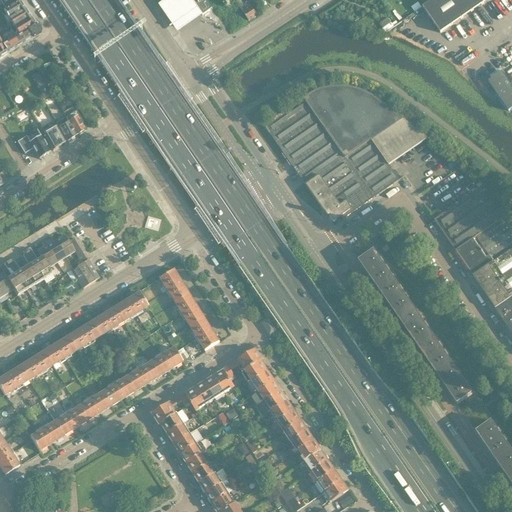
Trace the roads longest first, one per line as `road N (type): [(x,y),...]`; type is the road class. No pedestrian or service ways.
road 1 (motorway): [(73,0),(423,511)]
road 2 (motorway): [(453,511),(103,0)]
road 3 (unclassified): [(511,360),(398,202),(322,250)]
road 4 (tertiary): [(498,511),(352,303)]
road 5 (tertiary): [(0,353),(196,233)]
road 6 (residential): [(258,336),(372,497)]
road 7 (residential): [(0,490),(136,412)]
road 8 (residential): [(0,199),(121,120)]
road 9 (residential): [(136,412),(258,336)]
road 10 (tertiary): [(196,233),(121,120)]
road 11 (tertiary): [(274,182),(200,74)]
road 12 (tertiary): [(189,80),(261,181)]
road 13 (residential): [(258,336),(196,233)]
